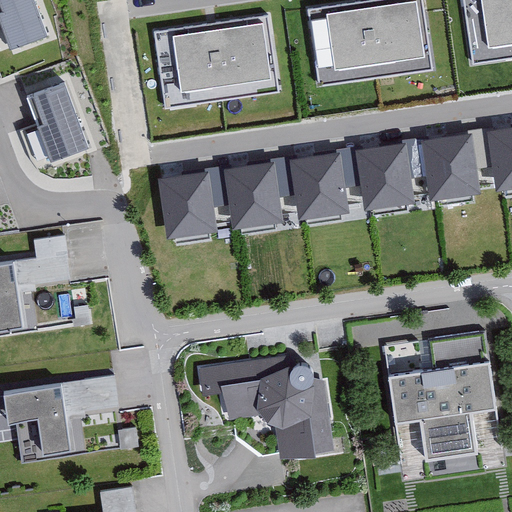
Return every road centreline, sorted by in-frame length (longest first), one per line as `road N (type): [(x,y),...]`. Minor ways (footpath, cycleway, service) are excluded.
road 1 (residential): [(511,291),(150,337)]
road 2 (residential): [(511,104),(159,154)]
road 3 (residential): [(150,337),(111,209),(24,204),(0,138)]
road 4 (residential): [(179,0),(115,9),(134,158),(159,154)]
road 5 (residential): [(180,511),(150,337)]
